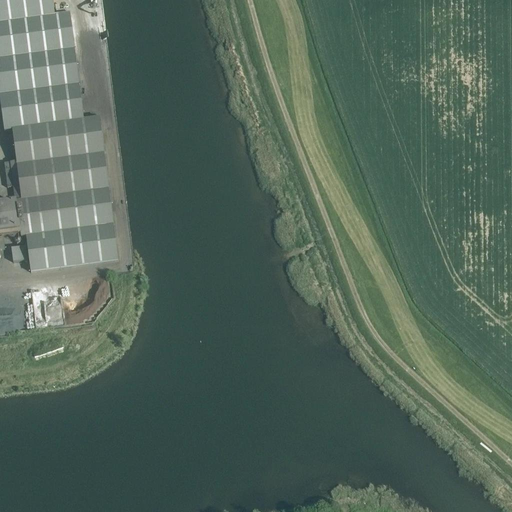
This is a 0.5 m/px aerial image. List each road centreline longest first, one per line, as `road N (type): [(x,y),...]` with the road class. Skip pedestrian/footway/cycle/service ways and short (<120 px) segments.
road 1 (track): [(511,463),(371,328),(250,0)]
road 2 (unknown): [(86,0),(115,152)]
